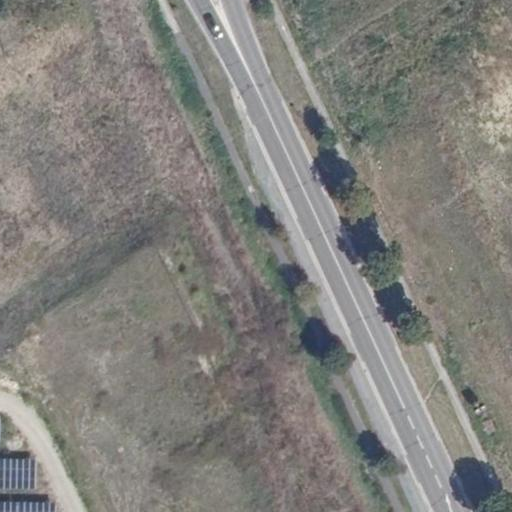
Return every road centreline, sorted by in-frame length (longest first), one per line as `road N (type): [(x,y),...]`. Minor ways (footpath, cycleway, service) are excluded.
road 1 (primary): [(199,0),(443,511)]
road 2 (primary): [(489,511),(249,0)]
road 3 (primary): [(253,81),(451,511)]
